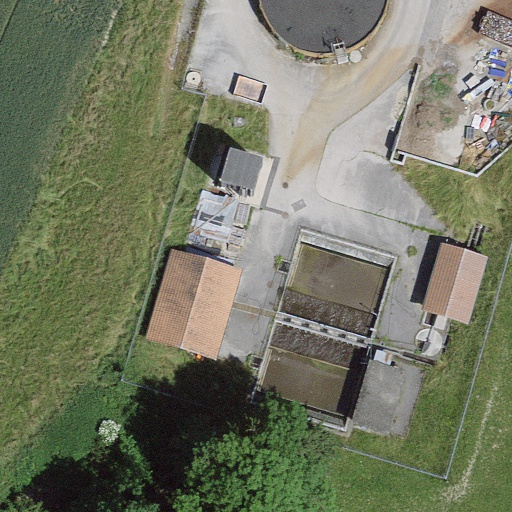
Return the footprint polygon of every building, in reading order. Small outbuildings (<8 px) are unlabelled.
[(386,0),(271,0),(284,50),(392,23),(386,0)] [(249,192),(262,164),(226,148),(213,176),(249,192)] [(173,248),(149,333),(217,352),(242,267),(173,248)] [(445,252),(427,316),(469,328),(487,264),(445,252)] [(409,434),(426,368),(372,354),(355,420),(409,434)]
